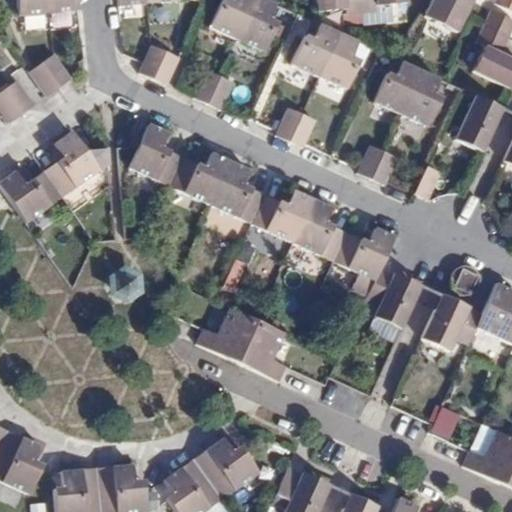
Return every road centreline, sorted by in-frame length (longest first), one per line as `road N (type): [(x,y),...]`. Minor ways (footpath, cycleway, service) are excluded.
road 1 (residential): [(511,508),(251,392),(201,439),(131,459),(55,446),(0,407)]
road 2 (residential): [(111,82),(511,269)]
road 3 (residential): [(0,168),(111,82)]
